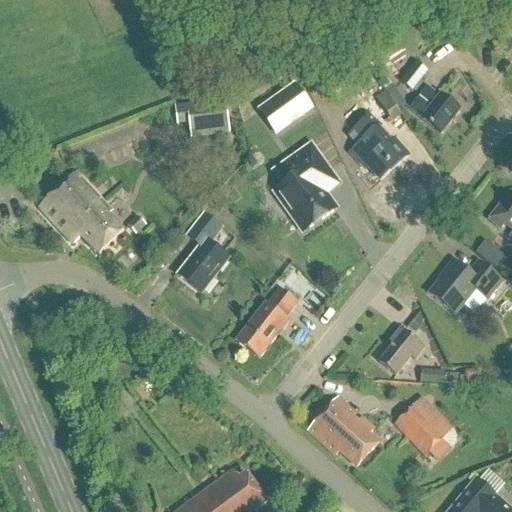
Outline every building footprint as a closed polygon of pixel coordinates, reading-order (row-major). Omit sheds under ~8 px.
[(400,84),(412,94),(425,78),(413,68),(400,84)] [(258,113),(276,139),(313,113),(294,87),(258,113)] [(376,100),(391,124),(399,119),(384,95),(376,100)] [(439,145),(458,122),(428,96),(409,119),(439,145)] [(226,102),(175,109),(178,130),(189,129),(191,145),(230,140),(226,102)] [(348,140),(357,150),(347,158),(363,175),(371,168),(381,180),(407,157),(396,144),(390,150),(366,123),(348,140)] [(316,184),(329,175),(311,151),(274,177),(283,189),(275,195),(304,236),(336,213),(316,184)] [(110,214),(75,177),(39,211),(74,248),(81,241),(98,259),(123,236),(105,218),(110,214)] [(504,229),(511,235),(511,199),(510,198),(489,223),(501,233),(504,229)] [(127,229),(136,238),(145,228),(136,220),(127,229)] [(203,301),(230,266),(211,250),(222,236),(206,223),(189,245),(201,254),(179,282),(203,301)] [(501,257),(492,269),(499,275),(508,263),(501,257)] [(468,279),(452,266),(442,279),(443,280),(428,299),(455,321),(475,296),(487,306),(502,287),(477,267),(468,279)] [(299,308),(281,293),(268,309),(266,308),(235,347),(257,364),(288,326),(286,324),(299,308)] [(414,366),(423,356),(398,335),(387,349),(392,353),(377,372),(392,384),(410,363),(414,366)] [(421,373),(420,386),(445,388),(446,375),(421,373)] [(460,392),(477,392),(477,380),(467,380),(467,383),(460,383),(460,392)] [(337,404),(308,436),(336,461),(339,458),(356,474),(378,450),(381,447),(371,438),(370,437),(372,436),(376,432),(363,420),(359,424),(356,421),(354,420),(355,419),(357,416),(340,401),(337,404)] [(416,407),(394,428),(395,430),(423,459),(424,460),(442,443),(434,434),(444,424),(442,421),(422,401),(421,402),(416,407)] [(258,511),(265,507),(245,480),(238,484),(232,476),(184,511),(258,511)] [(507,511),(476,486),(453,511),(507,511)]
